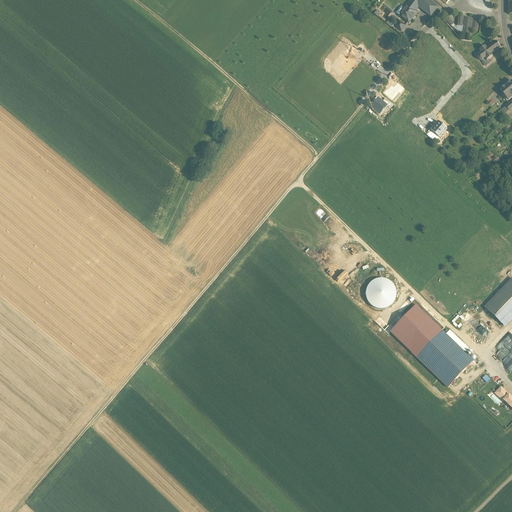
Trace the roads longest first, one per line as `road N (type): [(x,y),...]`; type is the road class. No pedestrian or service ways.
road 1 (track): [(15,511),(361,106)]
road 2 (track): [(511,385),(298,181)]
road 3 (track): [(319,155),(133,0)]
road 4 (residential): [(427,27),(467,72),(424,124)]
